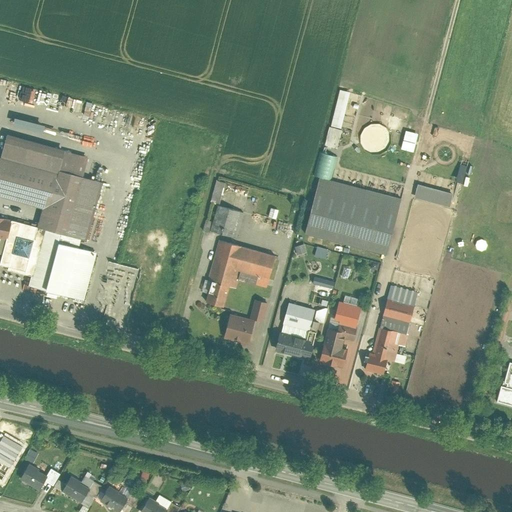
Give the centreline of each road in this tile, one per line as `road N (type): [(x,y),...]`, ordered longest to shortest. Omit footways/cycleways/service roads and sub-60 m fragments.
road 1 (unclassified): [(0,310),(511,445)]
road 2 (primary): [(0,394),(438,511)]
road 3 (unknown): [(118,156),(83,332)]
road 4 (unknown): [(0,100),(103,129),(118,156)]
road 5 (unknown): [(0,127),(118,156)]
